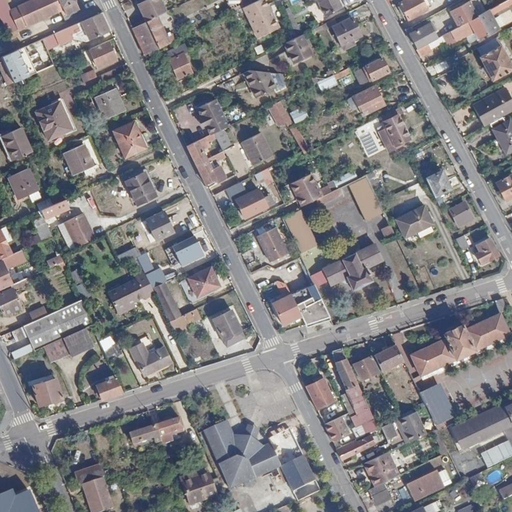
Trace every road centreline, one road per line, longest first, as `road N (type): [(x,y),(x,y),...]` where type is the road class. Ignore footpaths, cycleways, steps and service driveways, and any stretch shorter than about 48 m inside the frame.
road 1 (residential): [(282,356),(108,0)]
road 2 (residential): [(511,250),(378,0)]
road 3 (residential): [(31,434),(282,356)]
road 4 (residential): [(282,356),(511,282)]
road 5 (residential): [(358,511),(282,356)]
